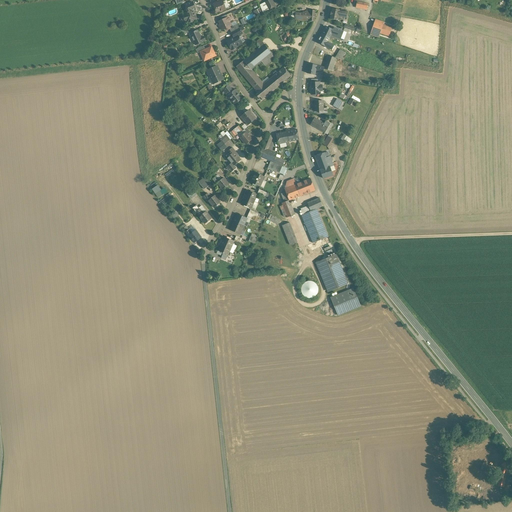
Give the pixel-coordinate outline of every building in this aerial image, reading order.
[(272,0),(269,0),(265,3),(270,11),(276,8),(272,0)] [(223,1),(213,4),(216,13),(220,11),(221,12),(223,12),(223,10),(226,10),(223,1)] [(193,2),(185,5),(188,12),(184,13),(185,15),(183,16),(185,21),(187,20),(188,22),(189,23),(193,22),(193,20),(197,19),(193,10),(196,10),(193,2)] [(259,8),(253,11),(257,18),(263,15),(259,8)] [(340,10),(332,9),(330,19),(338,20),(338,19),(344,20),(345,16),(347,16),(347,12),(340,10)] [(310,12),(303,11),(303,13),(303,21),(314,21),(315,10),(310,10),(310,12)] [(227,18),(219,22),(223,30),(225,29),(226,30),(227,30),(229,29),(230,27),(229,27),(231,26),(229,22),(230,20),(229,18),(227,18)] [(384,22),(375,19),(372,30),(388,36),(391,28),(383,25),(384,22)] [(237,24),(230,27),(229,29),(231,32),(239,28),(237,24)] [(333,30),(326,26),(322,34),(329,38),(331,36),(333,30)] [(239,28),(231,32),(234,38),(238,36),(242,34),(239,28)] [(343,31),(334,28),(333,30),(331,36),(340,39),(343,31)] [(197,30),(190,34),(196,45),(203,42),(205,40),(204,36),(201,38),(197,30)] [(329,38),(322,34),(317,42),(325,46),(330,49),(333,44),(328,41),(329,38)] [(234,38),(227,41),(231,49),(232,50),(233,50),(234,50),(235,49),(236,48),(237,47),(236,47),(242,43),(238,36),(234,38)] [(260,47),(244,60),(251,70),(252,70),(255,74),(276,58),(264,44),(260,47)] [(205,49),(200,52),(204,61),(216,56),(211,47),(205,49)] [(330,56),(328,55),(324,69),(332,71),(335,61),(336,58),(335,57),(330,56)] [(251,70),(244,60),(236,66),(256,90),(264,84),(255,74),(252,70),(251,70)] [(317,65),(309,64),(307,73),(315,75),(316,70),(320,71),(321,66),(317,65)] [(217,66),(207,71),(213,84),(223,79),(217,66)] [(291,76),(284,67),(275,75),(281,83),(291,76)] [(256,90),(255,91),(262,99),(281,83),(275,75),(264,84),(256,90)] [(312,83),(311,83),(312,94),(320,94),(320,91),(322,90),(322,86),(319,86),(319,83),(312,83)] [(228,85),(223,89),(228,95),(233,91),(228,85)] [(242,99),(235,90),(233,91),(228,95),(235,104),(242,99)] [(343,102),(337,99),(333,106),(338,109),(343,102)] [(323,100),(315,101),(315,107),(314,107),(315,111),(323,111),(323,100)] [(252,115),(248,110),(241,116),(248,125),(256,118),(253,114),(252,115)] [(325,123),(315,117),(310,125),(325,133),(327,134),(333,125),(330,123),(326,121),(325,123)] [(297,129),(286,132),(288,142),(289,142),(299,140),(297,129)] [(248,134),(246,132),(240,137),(246,144),(252,139),(248,134)] [(269,132),(262,147),(268,149),(272,138),(269,132)] [(286,132),(276,134),(278,144),(287,142),(288,142),(286,132)] [(349,142),(351,138),(343,134),(341,138),(349,142)] [(230,140),(226,135),(221,139),(225,144),(230,140)] [(328,137),(323,145),(328,148),(333,140),(328,137)] [(236,152),(232,147),(227,151),(229,153),(231,155),(235,152),(235,153),(236,152)] [(268,149),(262,147),(259,156),(271,161),(274,162),(276,157),(277,153),(268,149)] [(235,153),(235,152),(231,155),(229,153),(226,156),(231,163),(227,166),(232,172),(236,168),(234,165),(241,160),(235,153)] [(325,153),(315,156),(320,170),(330,167),(334,166),(330,156),(327,158),(325,153)] [(285,160),(276,157),(274,162),(278,164),(282,166),(285,160)] [(274,162),(271,161),(268,168),(275,171),(278,164),(274,162)] [(320,170),(323,178),(333,175),(330,167),(320,170)] [(224,178),(219,181),(213,173),(210,176),(216,184),(217,183),(222,190),(229,184),(224,178)] [(264,177),(255,173),(251,182),(260,186),(264,177)] [(205,177),(199,182),(201,185),(208,180),(205,177)] [(310,179),(302,182),(307,194),(315,190),(310,179)] [(208,180),(201,185),(204,189),(211,184),(208,180)] [(302,182),(285,189),(289,200),(307,194),(302,182)] [(157,198),(162,194),(156,185),(151,188),(157,198)] [(257,194),(248,190),(245,197),(254,201),(257,194)] [(193,191),(187,195),(190,199),(196,194),(193,191)] [(216,196),(215,195),(211,198),(208,200),(214,208),(221,202),(217,198),(216,196)] [(318,195),(308,199),(309,202),(307,203),(308,206),(311,211),(317,209),(323,206),(318,195)] [(254,201),(245,197),(242,204),(251,208),(254,201)] [(291,204),(283,207),(287,217),(295,214),(291,204)] [(308,206),(301,209),(303,215),(311,211),(308,206)] [(303,215),(301,215),(313,243),(328,237),(317,209),(311,211),(303,215)] [(212,219),(206,211),(203,213),(200,216),(199,216),(205,224),(212,219)] [(247,218),(237,214),(234,221),(244,225),(247,227),(249,223),(246,221),(247,218)] [(280,220),(272,216),(270,220),(278,224),(280,220)] [(244,225),(234,221),(230,230),(240,234),(244,225)] [(291,227),(284,230),(290,245),(297,242),(291,227)] [(201,237),(196,230),(192,233),(189,229),(186,232),(191,239),(191,238),(194,243),(201,237)] [(234,241),(224,237),(223,241),(222,241),(221,244),(231,248),(234,241)] [(231,248),(221,244),(220,247),(219,250),(218,251),(228,255),(231,248)] [(336,255),(317,263),(328,291),(347,283),(336,255)] [(317,293),(318,289),(317,286),(316,283),(313,282),(310,281),(306,282),(304,284),(302,286),(301,290),(302,293),(304,296),(306,297),(310,298),(313,297),(316,295),(317,293)] [(353,288),(331,298),(338,315),(361,306),(353,288)] [(511,464),(508,459),(501,464),(504,468),(507,472),(511,468),(511,464)] [(503,469),(501,468),(498,482),(505,483),(507,472),(504,468),(503,469)]
